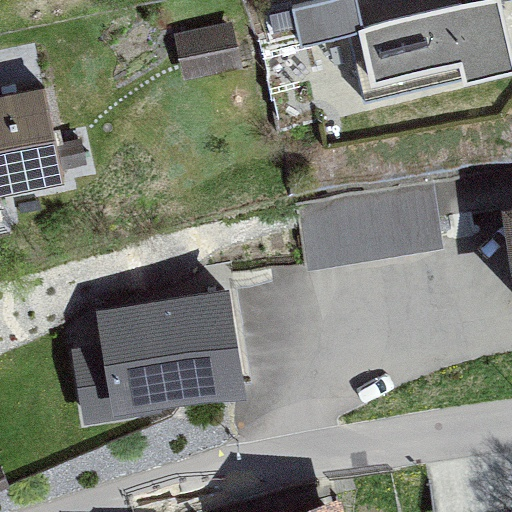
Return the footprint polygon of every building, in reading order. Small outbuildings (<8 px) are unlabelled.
[(511,55),(498,0),(468,0),(363,25),(356,0),(309,0),(292,4),(300,40),(347,29),(363,99),(511,64),(511,55)] [(181,36),(187,68),(232,59),(226,27),(181,36)] [(0,95),(0,184),(62,172),(43,86),(0,95)] [(295,202),(304,261),(442,239),(432,180),(295,202)] [(236,287),(101,309),(116,400),(240,379),(231,327),(242,325),(236,287)]
